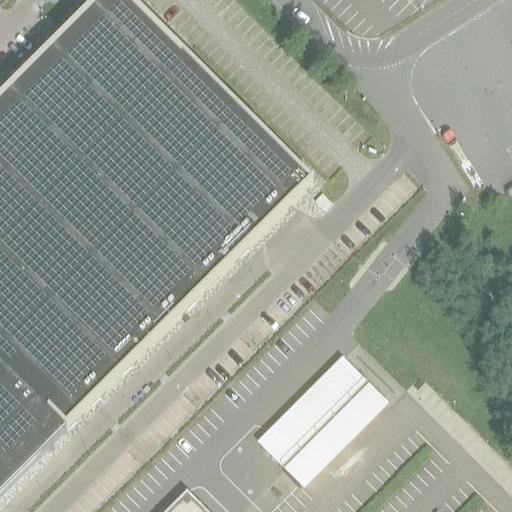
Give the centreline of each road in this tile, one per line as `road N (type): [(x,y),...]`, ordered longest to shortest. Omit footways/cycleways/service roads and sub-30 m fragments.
road 1 (unclassified): [(372,57),(381,89),(417,139),(45,511)]
road 2 (unknown): [(326,336),(456,473),(504,511)]
road 3 (unclassified): [(372,57),(478,0)]
